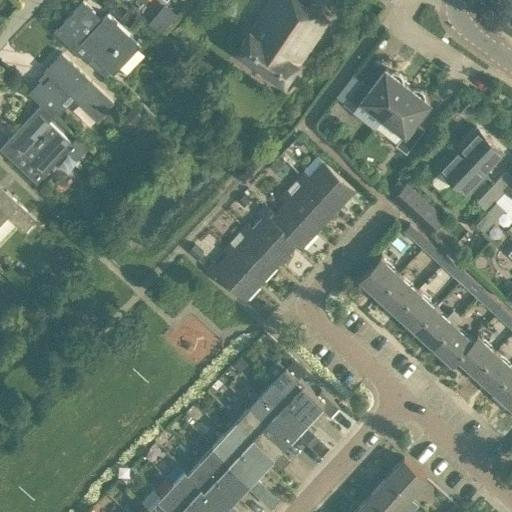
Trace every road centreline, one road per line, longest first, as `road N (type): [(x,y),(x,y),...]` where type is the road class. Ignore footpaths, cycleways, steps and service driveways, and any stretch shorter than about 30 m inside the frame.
road 1 (residential): [(399,397),(307,307),(391,203)]
road 2 (residential): [(295,511),(399,397)]
road 3 (residential): [(399,397),(511,500)]
